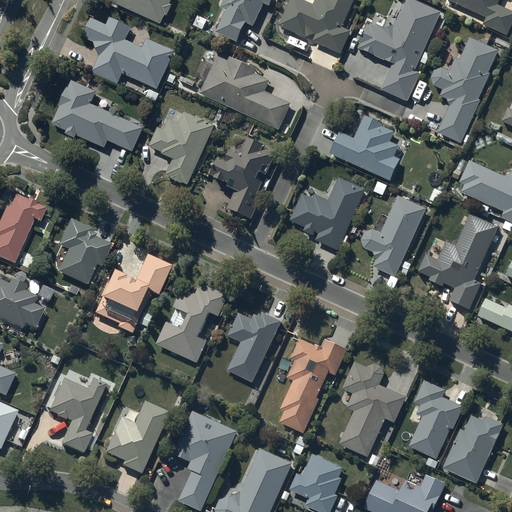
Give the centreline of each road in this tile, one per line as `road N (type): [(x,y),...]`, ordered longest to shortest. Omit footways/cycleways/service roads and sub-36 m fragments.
road 1 (residential): [(252,256),(511,374)]
road 2 (residential): [(8,145),(252,256)]
road 3 (residential): [(331,79),(252,256)]
road 4 (residential): [(0,480),(88,485),(149,511)]
road 5 (residential): [(57,0),(4,109)]
